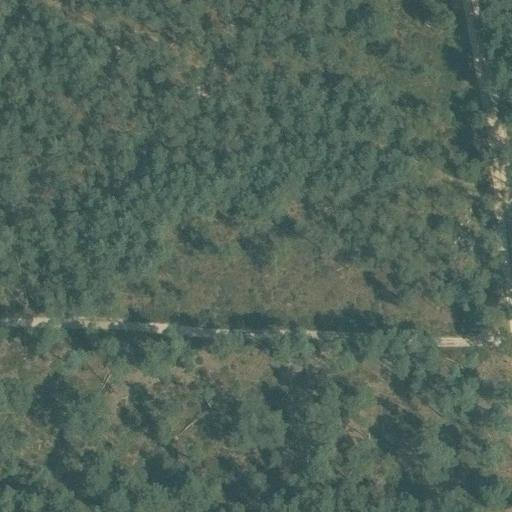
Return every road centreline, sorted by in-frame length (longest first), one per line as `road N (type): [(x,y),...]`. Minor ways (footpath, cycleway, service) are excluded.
road 1 (track): [(0,319),(511,339)]
road 2 (track): [(511,262),(470,0)]
